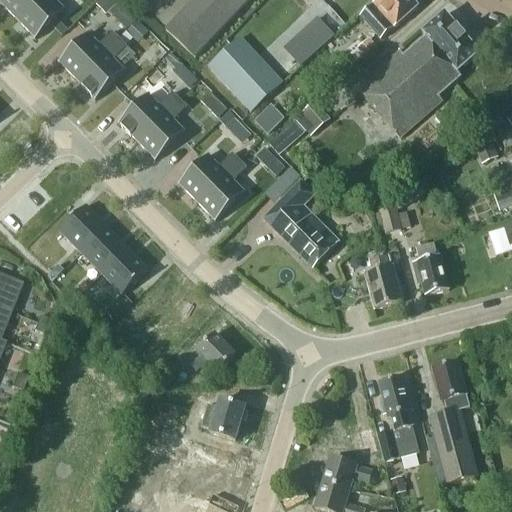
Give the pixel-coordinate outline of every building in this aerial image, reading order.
[(0,5),(17,22),(39,0),(1,0),(0,1),(0,5)] [(39,0),(17,22),(34,40),(34,41),(35,42),(66,11),(65,10),(65,11),(54,0),(39,0)] [(111,0),(102,0),(99,4),(108,13),(117,5),(111,0)] [(196,0),(166,31),(166,32),(195,59),(250,0),(196,0)] [(376,4),(360,18),(381,41),(397,27),(418,8),(410,0),(379,0),(376,4)] [(128,13),(118,23),(126,32),(136,22),(128,13)] [(401,54),(357,93),(399,140),(443,101),(440,98),(462,79),(459,75),(482,55),(445,14),(422,34),(426,39),(404,58),(401,54)] [(317,20),(285,49),(301,67),(334,38),(317,20)] [(137,23),(127,33),(136,43),(146,32),(137,23)] [(61,25),(55,31),(62,37),(67,32),(61,25)] [(77,83),(120,41),(113,33),(99,46),(89,36),(90,35),(89,34),(57,65),(59,66),(77,83)] [(240,38),(207,68),(251,115),(283,85),(240,38)] [(120,41),(77,83),(94,101),(94,102),(95,103),(126,72),(125,71),(124,72),(114,61),(128,48),(120,41)] [(375,48),(369,41),(358,50),(365,57),(375,48)] [(171,54),(165,60),(176,71),(181,66),(171,54)] [(180,102),(173,94),(159,107),(149,97),(150,96),(149,95),(117,126),(119,127),(119,126),(137,144),(180,102)] [(188,109),(180,102),(137,144),(154,162),(154,163),(155,164),(186,133),(185,132),(184,133),(174,122),(188,109)] [(209,113),(218,121),(227,111),(219,103),(209,113)] [(271,108),(255,123),(268,137),(284,121),(271,108)] [(296,122),(311,139),(316,134),(302,116),(296,122)] [(493,132),(504,126),(498,117),(488,123),(493,132)] [(511,126),(497,134),(506,153),(511,149),(511,119),(509,121),(511,126)] [(234,120),(225,129),(233,136),(241,127),(234,120)] [(498,160),(489,142),(474,149),(482,167),(498,160)] [(197,205),(240,163),(233,155),(219,168),(209,158),(210,157),(209,156),(177,187),(179,188),(179,187),(197,205)] [(267,170),(276,179),(285,171),(276,162),(267,170)] [(214,224),(215,225),(246,194),(245,193),(244,194),(234,183),(247,170),(240,163),(197,205),(214,223),(214,224)] [(418,184),(391,200),(398,212),(426,196),(418,184)] [(511,191),(494,198),(500,214),(511,209),(511,191)] [(290,196),(265,221),(313,269),(338,244),(290,196)] [(69,224),(60,234),(80,255),(107,229),(86,208),(69,224)] [(395,209),(379,214),(385,237),(402,232),(395,209)] [(511,225),(503,228),(509,249),(511,248),(511,225)] [(107,229),(80,255),(101,276),(128,251),(107,229)] [(36,265),(46,255),(35,243),(24,254),(36,265)] [(420,264),(413,266),(419,288),(423,287),(426,298),(449,292),(441,259),(438,259),(434,246),(416,250),(420,264)] [(128,251),(101,276),(122,298),(149,272),(128,251)] [(371,273),(365,275),(375,312),(403,305),(393,268),(391,268),(388,257),(368,263),(371,273)] [(58,267),(50,275),(55,281),(64,272),(58,267)] [(0,311),(11,316),(23,287),(0,277),(0,311)] [(98,290),(84,298),(94,314),(107,306),(98,290)] [(187,315),(163,291),(143,311),(144,311),(133,322),(144,333),(154,322),(167,335),(187,315)] [(75,292),(66,300),(72,306),(80,297),(75,292)] [(0,344),(0,343),(11,316),(0,311),(0,344)] [(37,326),(48,330),(50,323),(39,319),(37,326)] [(45,337),(48,330),(37,326),(34,333),(45,337)] [(216,333),(189,361),(199,371),(208,362),(219,374),(238,355),(216,333)] [(448,415),(430,419),(448,487),(478,479),(460,413),(470,410),(467,397),(458,365),(433,371),(441,404),(445,403),(448,415)] [(14,383),(25,387),(28,380),(17,375),(14,383)] [(392,420),(395,433),(378,438),(385,465),(419,456),(409,415),(412,414),(403,379),(379,385),(384,405),(380,405),(384,418),(388,417),(389,421),(392,420)] [(22,394),(25,387),(14,383),(12,390),(22,394)] [(246,436),(242,435),(249,415),(241,412),(246,397),(224,390),(205,393),(192,433),(206,438),(206,439),(237,449),(239,446),(243,447),(246,436)] [(379,453),(376,427),(358,430),(361,455),(379,453)] [(183,467),(176,491),(221,505),(231,471),(206,463),(209,453),(178,444),(172,463),(183,467)] [(372,472),(326,459),(319,484),(364,497),(372,472)] [(406,494),(402,479),(391,482),(395,497),(406,494)] [(359,511),(364,497),(319,484),(311,508),(323,511),(359,511)] [(146,493),(141,506),(160,511),(164,511),(169,500),(146,493)] [(394,511),(396,506),(375,502),(373,511),(394,511)]
